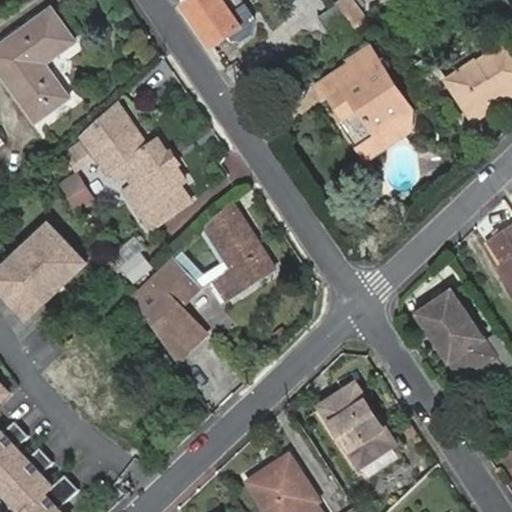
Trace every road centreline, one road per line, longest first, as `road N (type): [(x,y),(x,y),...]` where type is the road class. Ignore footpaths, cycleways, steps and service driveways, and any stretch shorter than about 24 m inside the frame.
road 1 (residential): [(152,0),(360,306)]
road 2 (residential): [(143,511),(360,306)]
road 3 (residential): [(360,306),(497,511)]
road 4 (residential): [(360,306),(511,163)]
